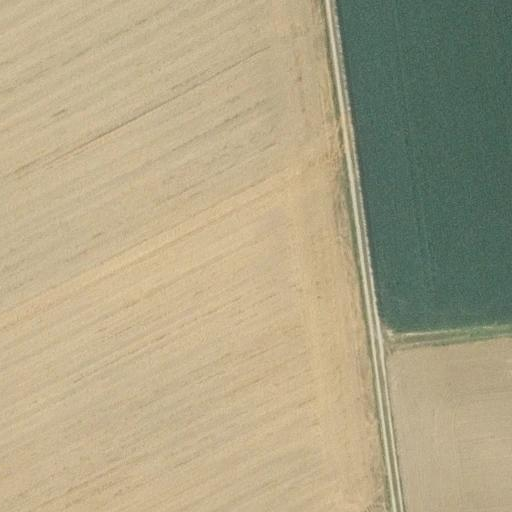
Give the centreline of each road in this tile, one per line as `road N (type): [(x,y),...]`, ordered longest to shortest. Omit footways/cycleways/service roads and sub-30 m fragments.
road 1 (track): [(396,511),(327,0)]
road 2 (track): [(374,352),(511,333)]
